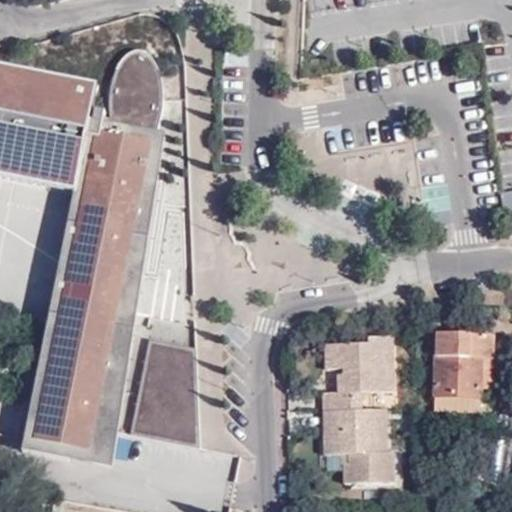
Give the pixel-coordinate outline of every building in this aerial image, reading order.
[(110,310),(159,133),(165,86),(163,77),(159,66),(155,59),(149,55),(142,51),(136,51),(126,55),(118,66),(112,82),(109,94),(109,111),(111,123),(115,135),(102,133),(106,112),(97,112),(94,122),(91,121),(98,84),(0,65),(0,178),(78,194),(54,315),(51,314),(27,440),(62,446),(107,455),(135,313),(110,310)] [(168,135),(159,133),(110,310),(135,313),(168,135)] [(494,336),(438,333),(435,412),(480,414),(482,360),(493,360),(494,336)] [(198,348),(151,338),(132,433),(200,446),(198,348)] [(326,413),(364,412),(363,399),(370,395),(394,394),(392,340),(369,340),(368,346),(328,348),(328,372),(339,372),(344,372),(344,377),(339,377),(340,396),(325,396),(326,413)] [(388,411),(364,412),(326,413),(328,457),(343,457),(354,457),(353,467),(348,468),(348,473),(348,486),(397,485),(396,455),(389,455),(388,411)] [(62,446),(27,440),(24,451),(58,459),(62,446)] [(343,473),(348,473),(348,468),(353,467),(354,457),(343,457),(343,473)] [(45,505),(47,495),(27,491),(24,502),(45,505)]
